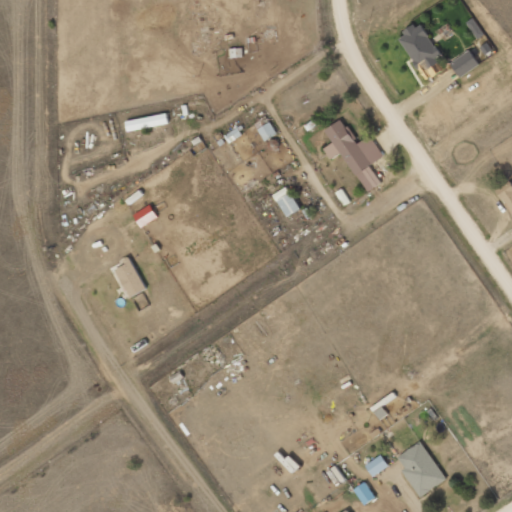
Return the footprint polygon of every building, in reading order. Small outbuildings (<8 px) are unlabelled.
[(399,37),(422,73),(444,59),(421,23),(399,37)] [(480,65),(470,50),(451,64),(461,78),(480,65)] [(170,124),(168,113),(126,121),(128,132),(170,124)] [(385,156),(371,135),(359,143),(343,119),(326,130),(334,143),(324,149),(331,160),(342,153),(367,192),(382,183),(370,165),(385,156)] [(266,141),(278,134),(271,122),(259,129),(266,141)] [(497,190),(511,212),(511,184),(510,182),(497,190)] [(301,211),(289,187),(275,193),(286,217),(301,211)] [(159,218),(152,205),(134,215),(142,228),(159,218)] [(130,297),(146,291),(133,260),(117,267),(130,297)] [(381,420),(389,414),(380,403),(372,409),(381,420)] [(448,478),(420,441),(399,458),(407,469),(403,472),(422,498),(448,478)] [(374,477),(390,467),(383,455),(367,465),(374,477)] [(366,506),(377,498),(367,482),(355,490),(366,506)]
